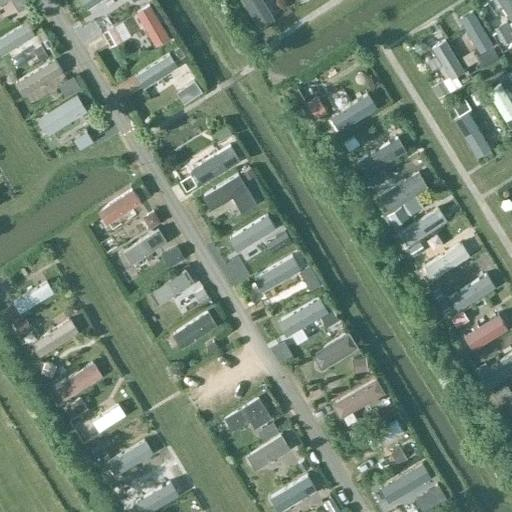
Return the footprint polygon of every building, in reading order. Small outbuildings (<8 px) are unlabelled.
[(147,0),(143,2),(162,39),(176,31),(160,0),(147,0)] [(255,0),(266,16),(278,8),(272,0),(255,0)] [(511,0),(503,0),(511,9),(511,0)] [(487,44),(500,36),(482,4),(468,12),(487,44)] [(506,37),(511,32),(511,13),(511,12),(496,21),(506,37)] [(15,51),(46,31),(35,14),(4,33),(15,51)] [(109,22),(115,38),(132,32),(126,15),(109,22)] [(455,30),(442,35),(457,74),(470,68),(455,30)] [(154,79),(184,57),(171,40),(141,62),(154,79)] [(73,80),(59,54),(27,71),(41,97),(73,80)] [(511,112),(511,82),(507,75),(494,83),(511,112)] [(335,107),(348,130),(375,115),(355,79),(334,92),(341,103),(335,107)] [(490,113),(501,107),(491,90),(480,97),(490,113)] [(478,138),(492,130),(473,96),(459,104),(478,138)] [(405,126),(362,150),(371,166),(413,143),(405,126)] [(206,172),(249,154),(241,136),(198,155),(206,172)] [(176,176),(185,194),(200,186),(194,175),(203,171),(196,158),(222,144),(219,138),(181,158),(187,170),(176,176)] [(383,181),(393,201),(436,180),(426,160),(383,181)] [(219,205),(259,187),(249,166),(209,184),(219,205)] [(139,176),(103,204),(116,220),(152,193),(139,176)] [(442,194),(405,221),(415,235),(452,208),(442,194)] [(270,202),(239,220),(253,245),(284,227),(270,202)] [(126,243),(134,259),(172,241),(164,225),(126,243)] [(426,258),(435,272),(464,253),(455,239),(426,258)] [(258,297),(311,271),(306,259),(311,256),(305,244),(246,272),(258,297)] [(160,282),(168,297),(200,278),(192,263),(160,282)] [(467,295),(489,281),(481,268),(446,288),(463,317),(475,309),(467,295)] [(56,274),(21,296),(29,308),(64,287),(56,274)] [(300,321),(330,296),(317,280),(287,305),(300,321)] [(253,298),(257,308),(272,302),(268,292),(253,298)] [(188,333),(221,319),(214,301),(180,315),(188,333)] [(479,342),(511,320),(511,315),(504,303),(469,326),(479,342)] [(42,334),(52,350),(86,327),(75,311),(42,334)] [(330,359),(362,332),(352,320),(319,346),(330,359)] [(511,349),(493,361),(501,375),(511,368),(511,349)] [(48,366),(59,372),(66,359),(55,353),(48,366)] [(71,392),(112,372),(103,354),(63,375),(71,392)] [(345,411),(393,384),(383,367),(335,394),(345,411)] [(257,412),(262,421),(279,412),(268,391),(232,410),(239,422),(257,412)] [(384,398),(389,412),(370,419),(378,440),(414,426),(400,392),(384,398)] [(126,395),(100,415),(108,426),(134,406),(126,395)] [(253,444),(262,464),(300,447),(290,426),(253,444)] [(393,436),(402,455),(413,450),(404,431),(393,436)] [(152,436),(120,455),(127,467),(159,448),(152,436)] [(411,452),(373,473),(389,500),(426,479),(411,452)] [(284,501),(322,483),(314,467),(276,485),(284,501)] [(131,495),(141,487),(128,468),(117,475),(131,495)] [(151,507),(184,488),(177,476),(144,495),(151,507)]
